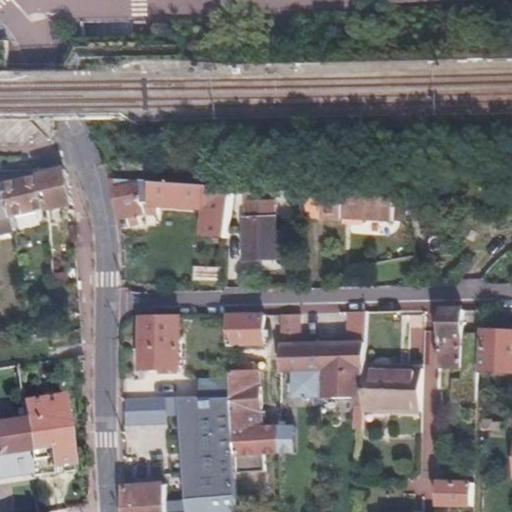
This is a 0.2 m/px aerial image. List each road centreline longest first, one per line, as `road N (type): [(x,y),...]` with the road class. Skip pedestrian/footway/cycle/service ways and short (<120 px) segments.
road 1 (residential): [(103,301),(511,292)]
road 2 (residential): [(226,2),(15,16)]
road 3 (residential): [(103,301),(108,511)]
road 4 (residential): [(80,149),(95,191),(103,301)]
road 5 (residential): [(15,16),(80,149)]
